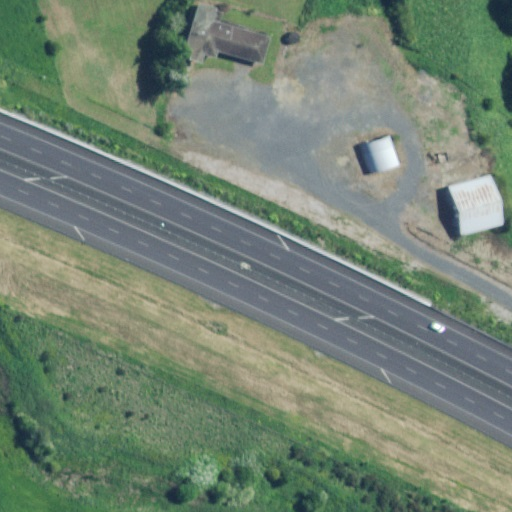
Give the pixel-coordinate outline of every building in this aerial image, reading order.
[(206,9),(189,4),(176,50),(183,52),(180,61),(194,65),(196,56),(208,59),(210,53),(255,65),(262,38),(203,22),(206,9)] [(393,165),(383,135),(359,143),(369,173),(393,165)] [(441,150),(430,154),(437,177),(452,172),(449,162),(445,163),(441,150)] [(492,225),(479,176),(439,187),(452,236),(492,225)] [(343,255),(325,248),(322,256),(340,263),(343,255)]
